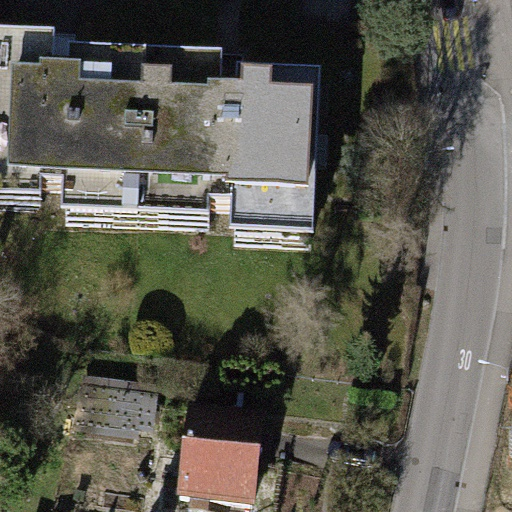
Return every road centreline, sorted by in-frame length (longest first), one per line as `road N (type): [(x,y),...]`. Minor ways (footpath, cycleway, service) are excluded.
road 1 (residential): [(424,511),(473,257),(476,169)]
road 2 (residential): [(476,169),(449,0)]
